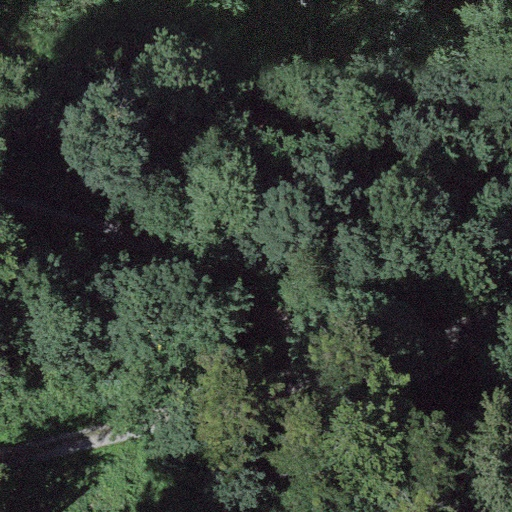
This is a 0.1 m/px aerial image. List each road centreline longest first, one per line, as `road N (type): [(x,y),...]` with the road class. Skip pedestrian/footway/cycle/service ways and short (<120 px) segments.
road 1 (track): [(0,434),(511,327)]
road 2 (track): [(0,204),(160,251),(378,355)]
